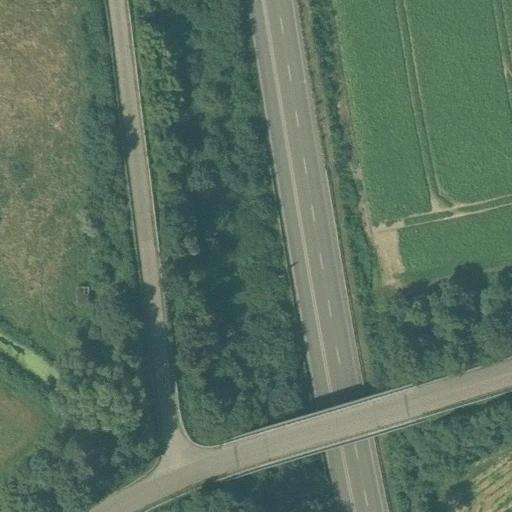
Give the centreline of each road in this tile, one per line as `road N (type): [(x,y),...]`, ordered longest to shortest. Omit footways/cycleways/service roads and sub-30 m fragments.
road 1 (trunk): [(267,0),(298,213),(361,511)]
road 2 (unclassified): [(112,0),(177,470)]
road 3 (unclassified): [(511,366),(177,470)]
